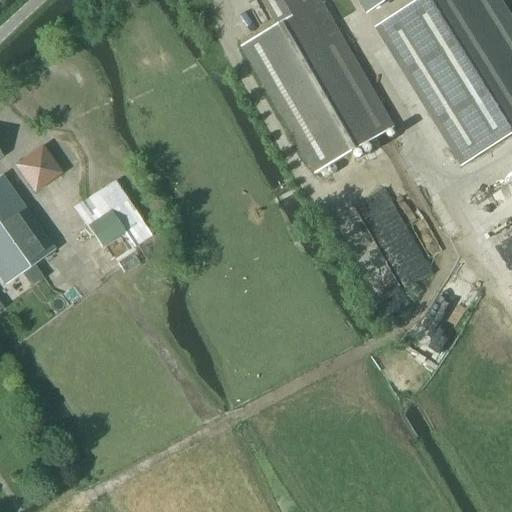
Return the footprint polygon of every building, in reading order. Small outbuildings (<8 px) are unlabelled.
[(315,173),(392,128),(393,128),(319,0),(262,0),(277,25),(241,45),(315,173)] [(357,0),(366,14),(389,0),(357,0)] [(423,0),(401,14),(376,29),(461,166),(511,134),(511,19),(500,0),(423,0)] [(42,147),(15,166),(35,194),(61,175),(42,147)] [(0,280),(3,285),(51,251),(0,178),(0,280)] [(110,212),(86,228),(99,248),(123,233),(110,212)] [(141,221),(123,233),(133,248),(150,237),(141,221)]
